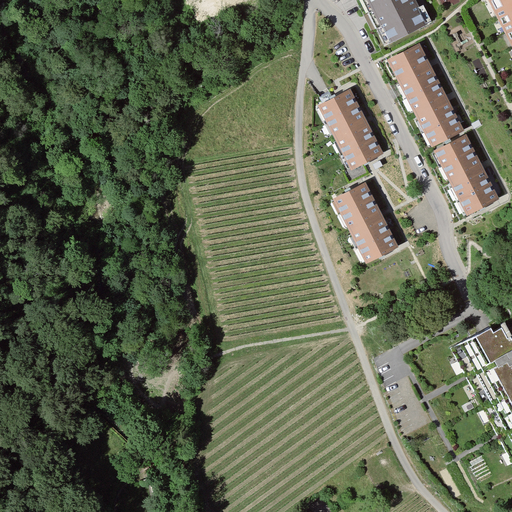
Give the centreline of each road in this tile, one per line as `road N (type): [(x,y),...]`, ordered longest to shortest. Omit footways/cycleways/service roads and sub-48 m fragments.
road 1 (track): [(306,59),(298,142),(305,194),(398,452),(443,511)]
road 2 (residential): [(319,0),(345,25),(440,205),(450,258),(483,325)]
